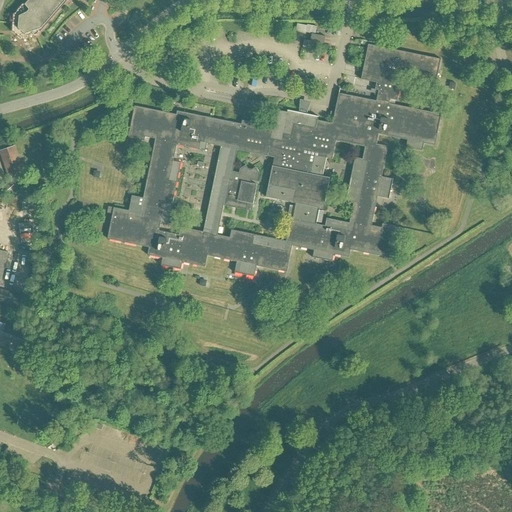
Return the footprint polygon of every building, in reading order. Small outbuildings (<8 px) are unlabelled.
[(25,0),(13,15),(12,31),(22,40),(33,35),(36,37),(68,0),(25,0)] [(297,24),(296,31),(305,34),(306,33),(307,26),(297,24)] [(306,33),(316,35),(317,27),(307,25),(307,26),(306,33)] [(303,48),(312,50),(314,42),(310,41),(304,40),(303,48)] [(399,227),(383,223),(382,227),(372,225),(378,196),(389,198),(393,179),(382,176),(388,146),(376,144),(379,134),(408,139),(406,147),(422,150),(424,143),(435,145),(438,134),(441,115),(389,104),(390,99),(397,101),(403,73),(436,80),(441,59),(368,44),(368,45),(367,49),(361,79),(376,82),(375,89),(378,90),(376,101),(339,93),(335,112),(331,111),(330,117),(334,118),(333,123),(318,120),(319,116),(308,113),(311,105),(301,102),(300,102),(299,112),(288,110),(287,112),(276,110),(274,121),(273,127),(242,120),(242,124),(177,111),(177,115),(135,106),(128,137),(145,141),(145,137),(155,139),(143,198),(132,196),(129,211),(114,208),(108,239),(149,247),(148,255),(163,258),(161,265),(181,269),(182,262),(205,267),(207,255),(237,262),(235,273),(254,277),(257,266),(287,272),(292,245),(314,250),(313,257),(332,261),(334,254),(349,257),(351,250),(392,258),(399,227)] [(6,165),(10,177),(23,172),(14,147),(3,151),(8,164),(6,165)] [(0,281),(1,282),(8,253),(0,250),(0,281)] [(0,305),(20,311),(24,298),(0,291),(0,305)] [(5,322),(0,335),(28,345),(32,332),(5,322)]
